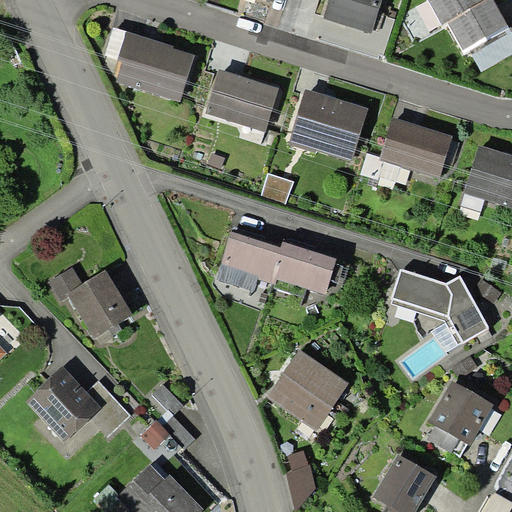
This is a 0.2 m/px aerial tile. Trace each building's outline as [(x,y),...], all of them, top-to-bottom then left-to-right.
[(382,0),(329,0),(324,18),(372,33),(382,0)] [(484,0),(428,0),(442,24),(447,21),(484,0)] [(493,0),(484,0),(447,21),(464,52),(469,49),(509,27),(493,0)] [(511,27),(511,26),(509,27),(469,49),(481,71),(511,54),(511,27)] [(117,59),(126,31),(114,27),(105,55),(117,59)] [(174,46),(126,31),(117,59),(117,60),(122,61),(116,82),(180,102),(194,55),(173,48),(174,46)] [(279,88),(219,69),(205,114),(265,133),(279,88)] [(369,108),(306,88),(289,144),(316,153),(316,150),(352,161),(369,108)] [(452,135),(393,117),(379,160),(439,178),(452,135)] [(511,154),(479,144),(464,194),(511,208),(511,154)] [(225,158),(212,153),(208,164),(221,168),(225,158)] [(295,181),(268,173),(261,196),(286,204),(295,181)] [(281,247),(231,231),(220,264),(259,276),(258,280),(274,285),(276,279),(325,295),(337,259),(282,241),(281,247)] [(258,280),(259,276),(220,264),(216,279),(254,291),(258,280)] [(83,283),(73,267),(50,281),(62,301),(70,296),(67,293),(83,283)] [(446,283),(400,268),(390,299),(392,300),(390,304),(445,322),(445,323),(458,345),(461,343),(463,344),(490,328),(460,275),(446,283)] [(134,313),(106,269),(83,283),(67,293),(70,296),(95,337),(134,313)] [(501,291),(482,278),(474,289),(493,303),(501,291)] [(458,345),(445,323),(431,331),(447,351),(458,345)] [(348,382),(300,349),(267,398),(315,431),(348,382)] [(478,367),(470,356),(452,368),(460,379),(478,367)] [(87,391),(63,366),(25,401),(64,442),(90,418),(102,408),(87,391)] [(132,416),(99,380),(87,391),(102,408),(90,418),(108,438),(132,416)] [(494,404),(452,380),(428,421),(435,426),(427,439),(451,453),(452,451),(461,456),(468,444),(470,445),(494,404)] [(184,405),(163,384),(152,394),(168,410),(173,416),(184,405)] [(185,449),(196,439),(173,416),(168,410),(157,421),(171,434),(185,449)] [(155,450),(171,434),(157,421),(157,420),(141,435),(155,450)] [(286,473),(296,510),(315,488),(310,464),(308,464),(303,450),(287,455),(292,470),(286,473)] [(415,511),(437,475),(399,453),(373,496),(387,505),(382,511),(415,511)] [(165,478),(150,463),(116,496),(131,511),(200,511),(204,508),(170,473),(165,478)] [(507,511),(511,504),(511,501),(495,492),(484,511),(507,511)]
